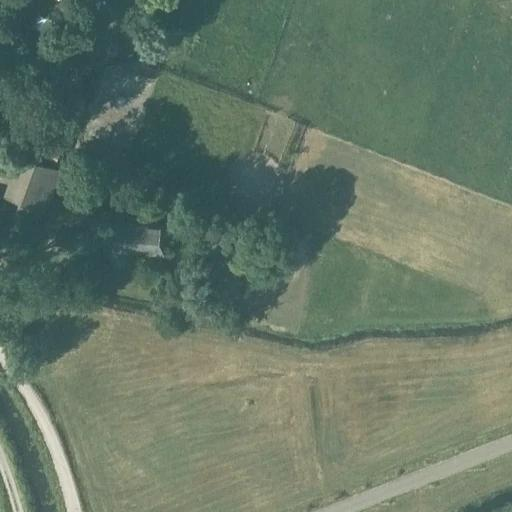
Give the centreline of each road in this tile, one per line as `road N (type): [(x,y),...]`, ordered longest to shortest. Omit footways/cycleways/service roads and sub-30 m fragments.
road 1 (unclassified): [(331,511),(511,441)]
road 2 (track): [(72,511),(54,446),(0,350)]
